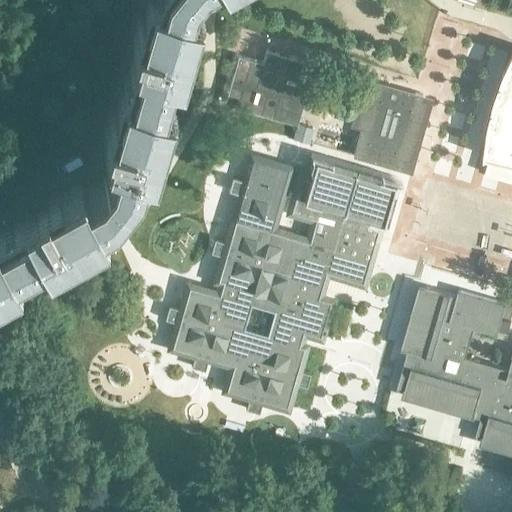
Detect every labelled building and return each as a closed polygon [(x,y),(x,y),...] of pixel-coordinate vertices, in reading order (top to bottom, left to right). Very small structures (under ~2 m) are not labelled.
[(183,56),(199,0),(147,0),(143,14),(139,12),(132,37),(136,38),(126,74),(174,88),(183,56)] [(297,124),(313,69),(314,64),(314,63),(266,50),(263,62),(239,55),(238,55),(225,103),(297,124)] [(511,54),(504,72),(494,99),(488,126),(484,155),(486,156),(486,155),(490,156),(486,171),(485,171),(485,172),(511,179),(511,358),(509,368),(466,355),(474,326),(498,333),(503,314),(511,317),(511,312),(511,303),(459,288),(457,294),(426,285),(419,289),(404,342),(408,348),(416,351),(405,389),(408,396),(469,413),(475,409),(489,413),(482,437),(486,443),(511,450),(511,54)] [(31,265),(118,217),(148,179),(174,88),(126,74),(116,109),(111,108),(104,132),(109,134),(104,150),(114,153),(110,168),(99,182),(85,190),(80,180),(59,192),(56,188),(34,200),(36,204),(7,221),(31,265)] [(409,140),(422,94),(374,80),(354,150),(354,151),(354,153),(355,155),(371,160),(383,163),(399,168),(401,167),(402,164),(409,140)] [(300,342),(303,331),(321,337),(332,298),(314,293),(321,270),(363,282),(381,221),(383,221),(395,180),(316,158),(299,214),(314,218),(306,243),(295,240),(297,235),(272,228),(276,216),(289,171),(251,160),(234,217),(227,242),(215,238),(211,251),(223,255),(216,280),(221,281),(218,292),(188,284),(181,308),(169,305),(165,318),(177,322),(170,346),(195,353),(191,366),(205,370),(208,357),(232,364),(225,389),(249,396),(246,408),(259,412),(263,400),(287,406),(294,382),(307,386),(311,372),(298,369),(305,344),(300,342)] [(0,281),(31,265),(7,221),(0,224),(0,281)] [(0,511),(0,502),(20,492),(23,486),(4,451),(0,451),(0,511)]
